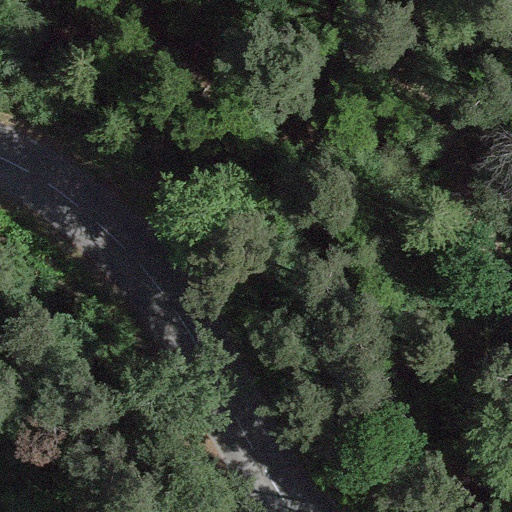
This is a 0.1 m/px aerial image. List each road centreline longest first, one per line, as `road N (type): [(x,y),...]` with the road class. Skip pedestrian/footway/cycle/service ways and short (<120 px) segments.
road 1 (tertiary): [(296,511),(205,347),(113,233),(56,188),(0,161)]
road 2 (track): [(423,0),(443,129),(511,289)]
